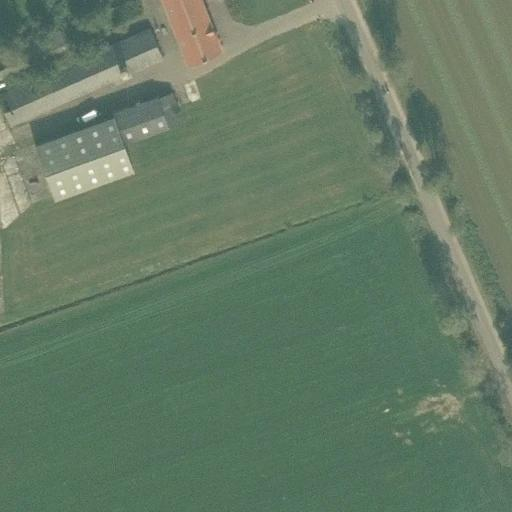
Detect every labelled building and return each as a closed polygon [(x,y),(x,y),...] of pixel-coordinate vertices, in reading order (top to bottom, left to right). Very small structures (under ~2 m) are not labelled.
[(100,37),(118,28),(116,22),(141,13),(137,0),(134,0),(0,54),(0,79),(101,39),(100,37)] [(160,0),(185,63),(201,57),(219,49),(200,0),(160,0)] [(148,28),(0,93),(0,103),(10,126),(162,59),(148,28)] [(183,86),(188,105),(200,102),(195,83),(183,86)] [(34,145),(54,199),(133,171),(123,144),(168,128),(156,95),(111,111),(113,116),(34,145)]
